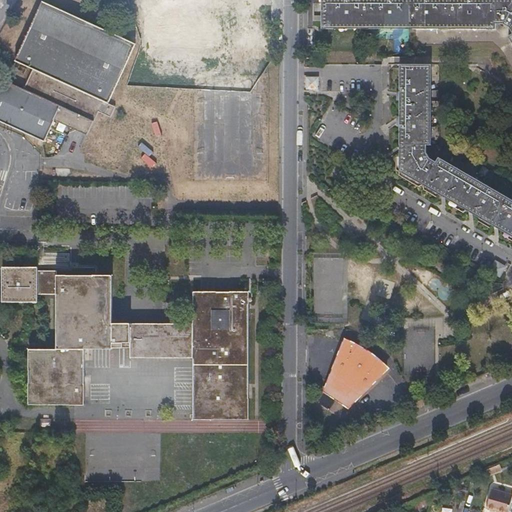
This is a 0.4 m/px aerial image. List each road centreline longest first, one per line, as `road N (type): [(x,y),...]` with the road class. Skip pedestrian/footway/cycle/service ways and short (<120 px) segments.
road 1 (residential): [(298,481),(289,444),(290,0)]
road 2 (unclassified): [(511,388),(298,481)]
road 3 (residential): [(511,265),(378,187)]
